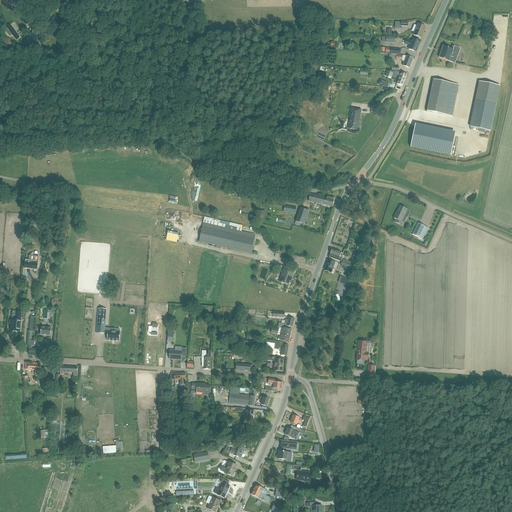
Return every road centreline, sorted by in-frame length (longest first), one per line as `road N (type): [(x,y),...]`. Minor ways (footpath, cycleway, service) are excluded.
road 1 (track): [(351,185),(258,189),(129,134),(0,144)]
road 2 (unclassified): [(290,377),(0,356)]
road 3 (tertiary): [(290,377),(306,300),(358,176)]
road 4 (tertiary): [(358,176),(393,126),(447,0)]
road 5 (unclassified): [(358,176),(511,241)]
road 6 (track): [(358,383),(511,392)]
road 7 (tertiary): [(236,511),(290,377)]
road 8 (unclassified): [(338,511),(305,382)]
